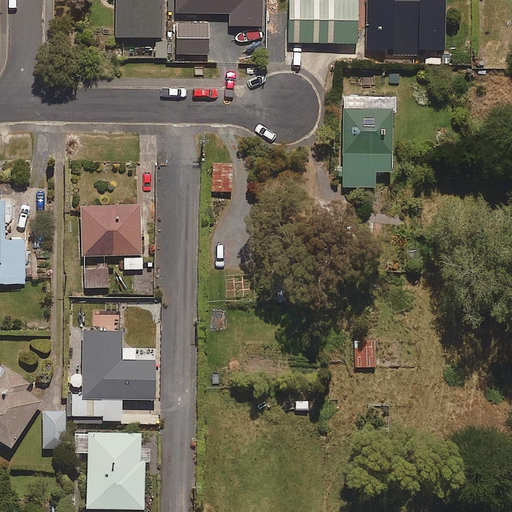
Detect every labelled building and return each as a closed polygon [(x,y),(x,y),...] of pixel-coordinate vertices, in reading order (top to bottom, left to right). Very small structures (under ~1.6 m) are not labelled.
[(163,0),(116,0),(117,37),(163,37),(163,0)] [(289,0),(290,43),(359,43),(359,0),(289,0)] [(367,0),(369,49),(397,48),(397,57),(424,56),(424,47),(447,47),(445,0),(367,0)] [(393,171),(394,96),(344,96),(343,187),(375,187),(376,171),(393,171)] [(232,192),(232,165),(213,164),(212,191),(232,192)] [(24,240),(6,240),(5,189),(0,188),(0,283),(25,283),(24,240)] [(142,269),(142,205),(81,206),(81,256),(124,256),(124,269),(142,269)] [(86,287),(109,287),(108,269),(86,269),(86,287)] [(295,302),(294,282),(276,282),(276,302),(295,302)] [(122,348),(123,315),(95,314),(95,329),(84,329),(83,395),(72,395),(72,416),(102,416),(102,420),(122,421),(122,399),(155,400),(156,361),(135,361),(135,348),(122,348)] [(376,367),(374,341),(354,342),(355,368),(376,367)] [(25,389),(29,382),(0,362),(0,440),(11,448),(42,401),(25,389)] [(44,448),(67,448),(66,411),(43,411),(44,448)] [(145,509),(145,434),(75,433),(75,443),(88,443),(88,509),(145,509)]
